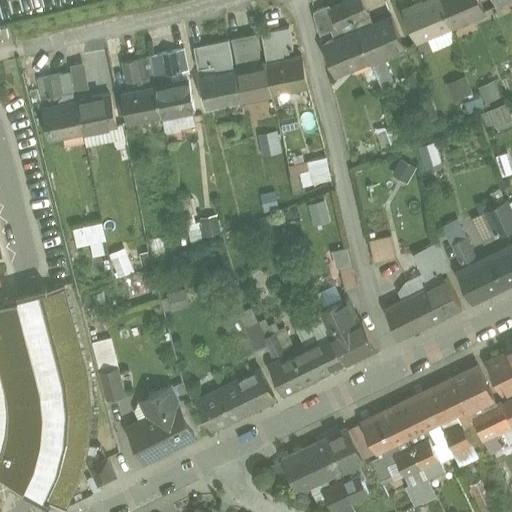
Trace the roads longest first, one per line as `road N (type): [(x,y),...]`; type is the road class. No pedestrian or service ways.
road 1 (residential): [(404,363),(375,309),(301,0)]
road 2 (residential): [(22,511),(53,437),(57,405),(0,158)]
road 3 (residential): [(237,0),(0,53)]
road 4 (residential): [(199,464),(404,363)]
